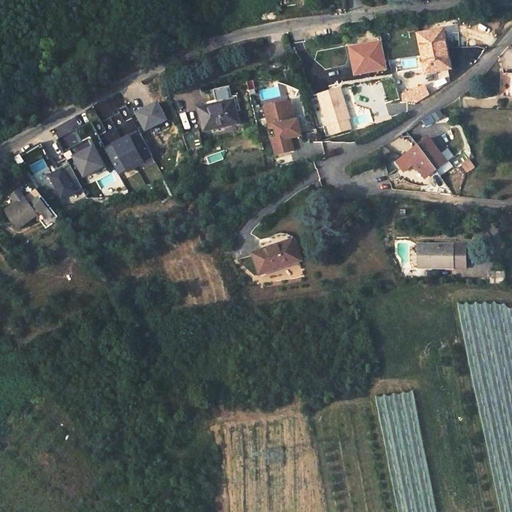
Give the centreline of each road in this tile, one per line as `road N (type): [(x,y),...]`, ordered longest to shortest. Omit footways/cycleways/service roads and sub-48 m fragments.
road 1 (residential): [(511,37),(466,83),(333,165),(332,176),(343,186),(500,207)]
road 2 (unclassified): [(0,151),(188,49),(287,21),(357,16)]
road 3 (unclassified): [(357,16),(511,2)]
